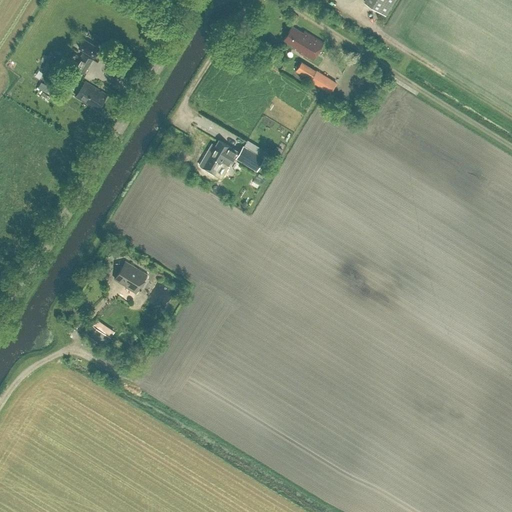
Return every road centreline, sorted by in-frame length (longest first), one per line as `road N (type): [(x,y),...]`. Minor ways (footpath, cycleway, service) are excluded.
road 1 (tertiary): [(0,318),(197,0)]
road 2 (track): [(511,119),(397,50),(365,15),(337,0)]
